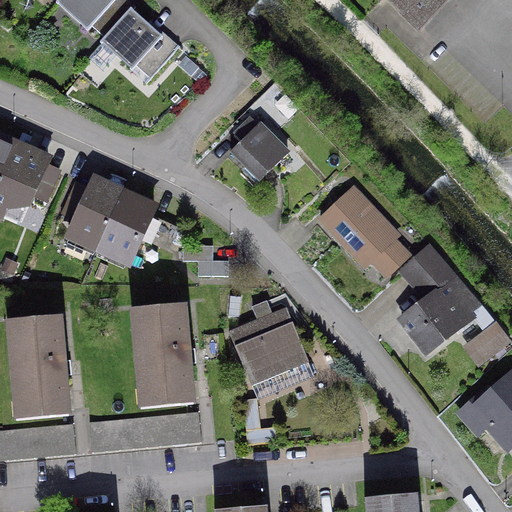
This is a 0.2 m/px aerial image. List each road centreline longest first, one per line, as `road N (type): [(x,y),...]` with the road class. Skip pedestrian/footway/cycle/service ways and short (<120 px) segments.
road 1 (residential): [(487,511),(251,227),(153,162),(0,100)]
road 2 (track): [(511,192),(324,0)]
